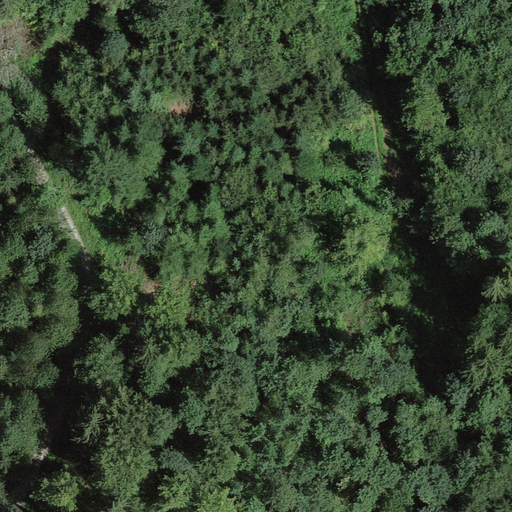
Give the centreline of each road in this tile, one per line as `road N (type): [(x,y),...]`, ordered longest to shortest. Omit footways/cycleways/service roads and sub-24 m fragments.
road 1 (track): [(363,0),(441,511)]
road 2 (track): [(0,95),(76,248),(86,315),(50,430),(0,510)]
